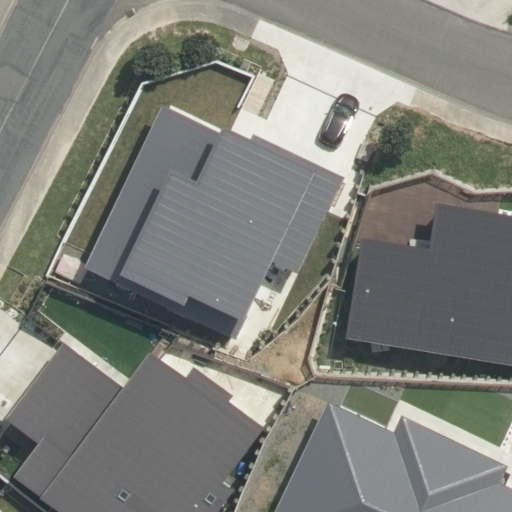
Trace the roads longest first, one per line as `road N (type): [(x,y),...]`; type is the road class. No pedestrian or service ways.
road 1 (residential): [(285,0),(477,70),(511,74)]
road 2 (residential): [(0,154),(78,0)]
